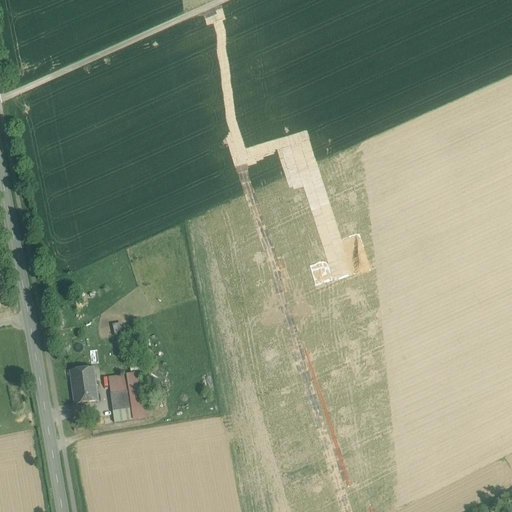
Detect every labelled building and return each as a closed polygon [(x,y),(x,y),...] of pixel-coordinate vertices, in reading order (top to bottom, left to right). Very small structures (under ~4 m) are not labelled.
[(124,336),(122,324),(113,326),(115,338),(124,336)] [(94,368),(71,372),(75,405),(98,402),(94,368)] [(140,374),(127,376),(130,393),(130,394),(132,409),(134,420),(146,418),(140,374)] [(127,376),(109,378),(111,395),(130,393),(127,376)] [(111,395),(113,412),(132,409),(130,394),(130,393),(111,395)] [(132,409),(113,412),(115,424),(134,421),(134,420),(132,409)]
